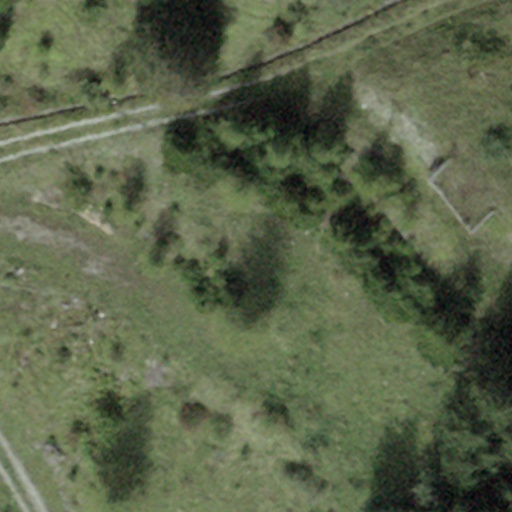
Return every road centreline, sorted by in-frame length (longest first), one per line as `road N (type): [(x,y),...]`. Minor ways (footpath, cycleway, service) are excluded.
road 1 (track): [(0,150),(292,78),(482,0)]
road 2 (track): [(352,53),(459,235)]
